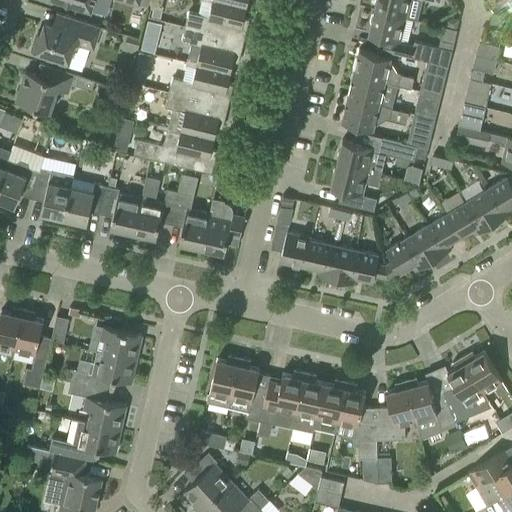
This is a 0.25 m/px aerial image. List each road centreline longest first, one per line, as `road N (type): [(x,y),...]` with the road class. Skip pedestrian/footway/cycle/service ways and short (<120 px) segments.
road 1 (residential): [(241,306),(270,161),(282,145),(317,0)]
road 2 (residential): [(477,289),(401,331),(378,334),(241,306)]
road 3 (residential): [(150,511),(136,485),(179,292)]
road 4 (residential): [(179,292),(0,251)]
